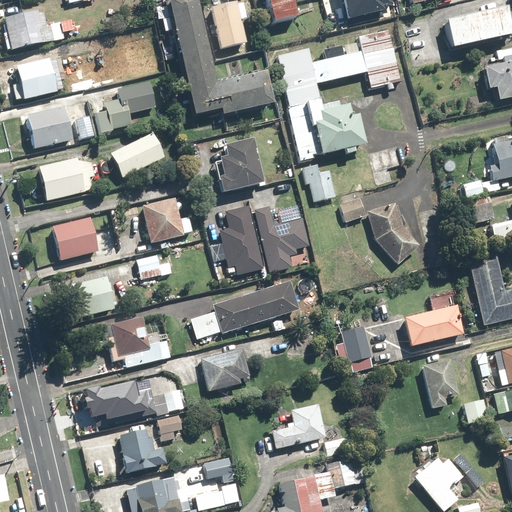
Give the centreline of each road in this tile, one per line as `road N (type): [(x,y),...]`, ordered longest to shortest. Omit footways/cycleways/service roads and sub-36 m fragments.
road 1 (unknown): [(0,211),(172,180),(207,194),(253,189)]
road 2 (residential): [(59,511),(0,260)]
